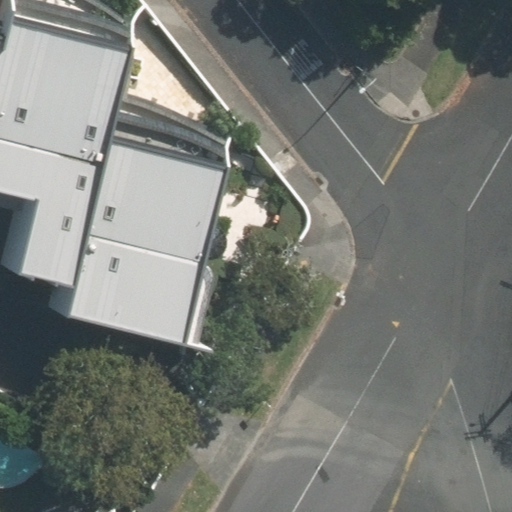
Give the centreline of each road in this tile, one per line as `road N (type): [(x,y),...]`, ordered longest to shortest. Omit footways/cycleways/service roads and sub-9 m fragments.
road 1 (residential): [(432,270),(228,0)]
road 2 (residential): [(432,270),(287,511)]
road 3 (residential): [(475,511),(432,270)]
road 4 (residential): [(511,124),(432,270)]
